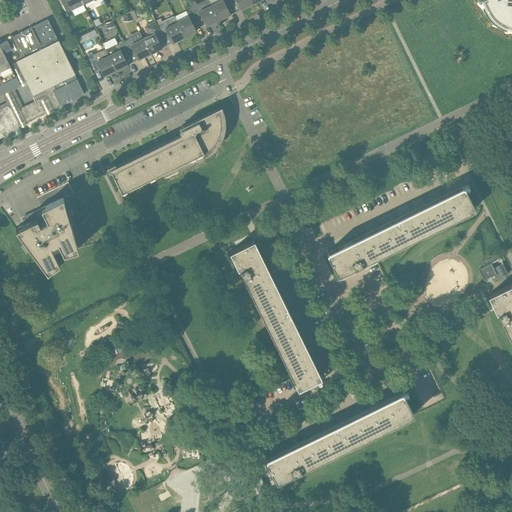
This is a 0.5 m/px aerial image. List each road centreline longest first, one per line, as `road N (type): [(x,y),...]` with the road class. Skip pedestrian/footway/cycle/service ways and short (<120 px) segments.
road 1 (tertiary): [(217,60),(0,168)]
road 2 (residential): [(217,60),(310,245)]
road 3 (residential): [(310,245),(277,260),(351,407)]
road 4 (residential): [(310,245),(460,172)]
road 5 (residential): [(333,295),(366,279),(413,374)]
road 6 (tertiary): [(343,0),(217,60)]
road 7 (tertiary): [(59,511),(0,387)]
